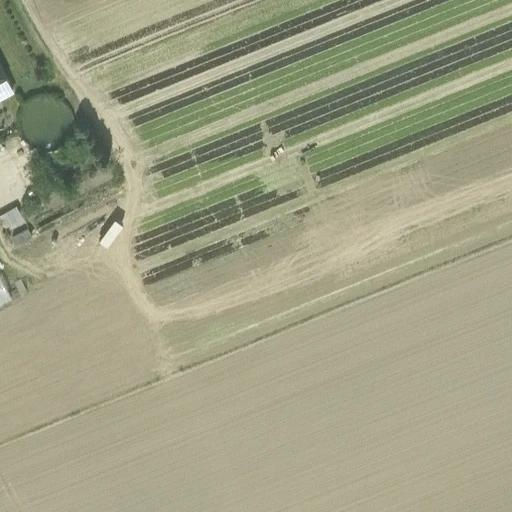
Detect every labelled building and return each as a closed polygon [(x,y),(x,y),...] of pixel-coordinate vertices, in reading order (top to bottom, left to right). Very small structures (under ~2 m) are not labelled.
[(38,102),(31,110),(28,119),(28,129),(32,138),(39,145),(48,149),(59,150),(68,147),(73,143),(79,135),(82,128),(82,118),(79,111),(74,103),(69,100),(61,96),(51,96),(46,97),(38,102)] [(0,159),(26,150),(21,137),(0,144),(0,159)] [(27,152),(1,161),(5,171),(31,162),(27,152)] [(13,233),(28,227),(24,216),(9,223),(13,233)] [(0,302),(13,295),(0,272),(0,302)]
